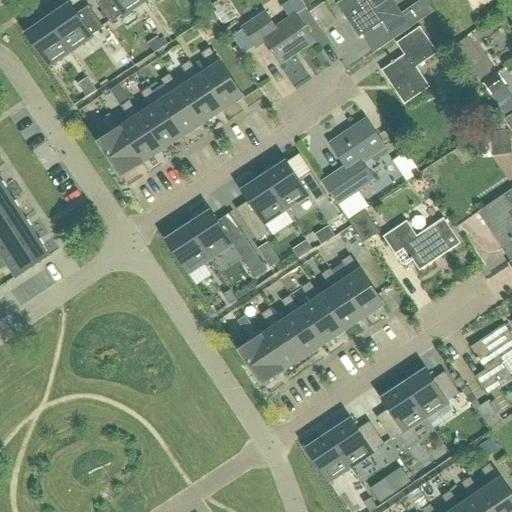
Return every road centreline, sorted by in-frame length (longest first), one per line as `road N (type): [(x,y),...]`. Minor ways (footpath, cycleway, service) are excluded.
road 1 (residential): [(127,235),(340,87)]
road 2 (residential): [(269,444),(435,333),(474,289)]
road 3 (residential): [(133,246),(269,444)]
road 4 (residential): [(127,235),(0,55)]
road 5 (residential): [(133,246),(0,333)]
